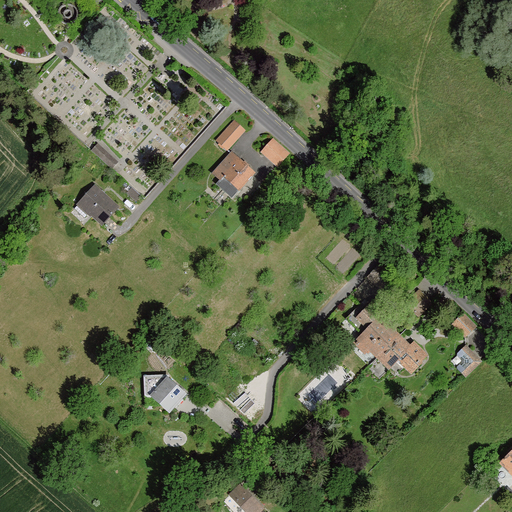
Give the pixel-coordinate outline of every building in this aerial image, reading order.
[(245,131),(234,121),(217,140),(227,150),(245,131)] [(273,139),(261,152),(277,165),(289,152),(273,139)] [(99,145),(92,151),(102,160),(108,154),(99,145)] [(253,173),(231,153),(213,172),(220,179),(217,183),(231,196),(253,173)] [(108,154),(102,160),(112,169),(118,163),(108,154)] [(119,208),(96,187),(79,205),(102,226),(119,208)] [(385,260),(369,277),(384,292),(400,275),(385,260)] [(361,282),(357,295),(366,298),(370,285),(361,282)] [(420,291),(407,303),(419,315),(432,303),(420,291)] [(369,328),(355,342),(365,351),(366,350),(368,352),(371,349),(389,367),(397,359),(411,372),(428,355),(414,342),(410,346),(378,315),(386,307),(377,298),(358,318),(369,328)] [(453,324),(465,337),(476,326),(464,314),(453,324)] [(481,361),(466,346),(458,354),(464,361),(457,367),(466,376),(481,361)] [(147,398),(152,398),(171,415),(186,398),(168,382),(168,379),(146,380),(147,398)] [(511,453),(503,463),(511,471),(511,453)] [(240,486),(231,495),(247,511),(257,503),(240,486)]
